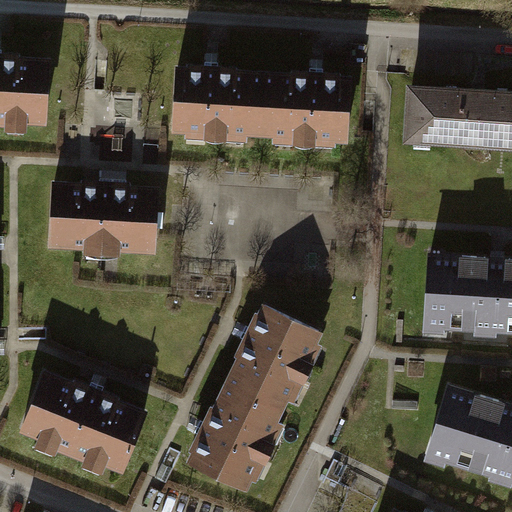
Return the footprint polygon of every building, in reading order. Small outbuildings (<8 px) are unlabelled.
[(49,59),(0,55),(0,124),(44,128),(49,59)] [(254,145),(260,72),(172,66),(166,139),(254,145)] [(346,79),(260,72),(254,145),(341,151),(346,79)] [(511,94),(403,88),(399,146),(511,152),(511,94)] [(43,184),(41,249),(145,253),(148,187),(43,184)] [(511,259),(428,254),(423,333),(511,338),(511,259)] [(257,305),(217,390),(278,418),(318,333),(257,305)] [(44,370),(14,440),(108,481),(138,410),(44,370)] [(511,406),(448,387),(425,461),(511,488),(511,406)] [(217,390),(181,465),(242,494),(278,418),(217,390)]
